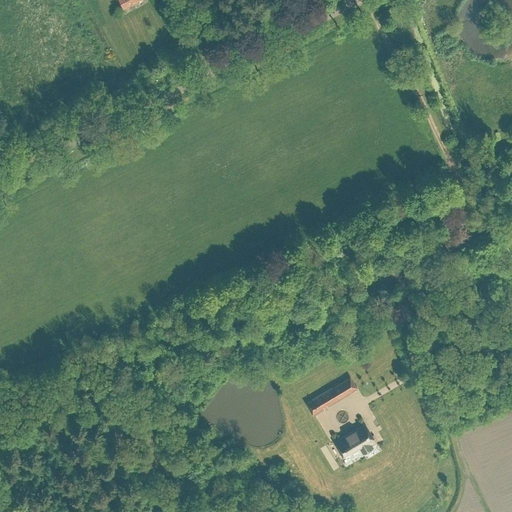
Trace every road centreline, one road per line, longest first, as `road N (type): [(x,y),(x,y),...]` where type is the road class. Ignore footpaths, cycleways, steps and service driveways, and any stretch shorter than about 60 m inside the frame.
road 1 (track): [(401,0),(0,204)]
road 2 (tertiary): [(357,0),(0,180)]
road 3 (track): [(156,353),(196,327),(284,313),(426,255)]
road 4 (track): [(448,157),(365,0)]
road 5 (track): [(400,270),(408,322),(451,427)]
road 6 (track): [(0,398),(35,393),(101,361),(156,353)]
road 7 (track): [(166,511),(145,405),(156,353)]
